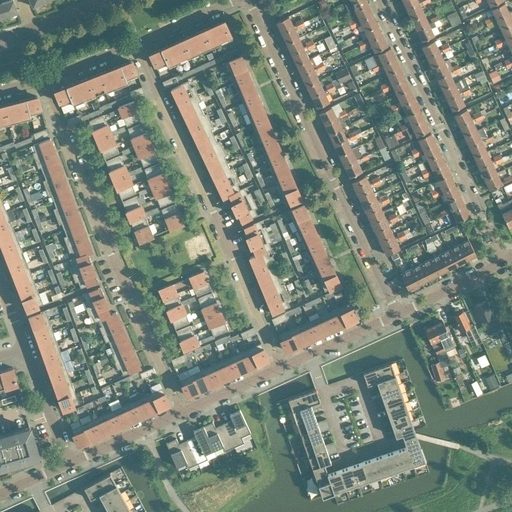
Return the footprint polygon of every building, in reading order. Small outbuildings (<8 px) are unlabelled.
[(0,17),(17,12),(12,0),(10,0),(0,3),(0,17)] [(367,4),(365,0),(349,0),(350,0),(345,3),(349,13),(354,10),(355,10),(367,4)] [(422,1),(424,0),(401,0),(406,8),(419,3),(419,4),(423,2),(422,1)] [(424,13),(419,4),(419,3),(406,8),(411,20),(424,13)] [(509,13),(504,3),(491,8),(496,18),(493,19),(491,17),(485,20),(487,24),(509,13)] [(372,15),(367,4),(355,10),(357,16),(355,17),(355,18),(348,21),(350,25),(357,22),(357,23),(360,21),(360,20),(372,15)] [(336,19),(331,9),(323,12),(328,23),(336,19)] [(461,22),(456,11),(447,15),(452,26),(461,22)] [(434,22),(435,22),(438,21),(437,20),(439,19),(437,16),(431,19),(432,21),(428,23),(424,13),(411,20),(416,30),(429,24),(434,22)] [(511,24),(511,19),(509,13),(487,24),(488,27),(495,24),(494,21),(497,20),(501,29),(511,24)] [(377,25),(372,15),(360,20),(360,21),(365,31),(377,25)] [(294,27),(289,16),(276,22),(281,33),(294,27)] [(232,38),(224,20),(202,30),(210,48),(232,38)] [(434,35),(431,28),(436,25),(435,22),(434,22),(429,24),(416,30),(421,41),(434,35)] [(511,36),(511,24),(501,29),(505,38),(502,40),(501,38),(494,41),(496,44),(511,36)] [(382,35),(377,25),(365,31),(368,37),(358,42),(360,46),(366,42),(367,43),(370,42),(369,41),(382,35)] [(299,37),(294,27),(281,33),(286,43),(299,37)] [(210,48),(202,30),(182,39),(190,57),(210,48)] [(336,46),(331,35),(324,38),(329,49),(336,46)] [(387,45),(382,35),(369,41),(370,42),(374,51),(387,45)] [(511,49),(511,36),(496,44),(498,47),(508,43),(511,50),(511,49)] [(291,54),(304,48),(302,44),(299,37),(286,43),(291,54)] [(190,57),(182,39),(161,49),(168,64),(167,64),(168,67),(190,57)] [(442,48),(439,50),(434,40),(421,46),(426,57),(439,51),(444,49),(449,46),(448,43),(441,46),(442,48)] [(395,58),(390,47),(372,56),(377,66),(377,67),(380,65),(382,64),(395,58)] [(296,65),(309,58),(304,48),(291,54),(296,65)] [(477,58),(472,48),(462,53),(464,56),(467,54),(471,62),(475,59),(477,58)] [(168,64),(161,49),(149,54),(156,69),(167,64),(168,64)] [(217,62),(238,53),(236,49),(215,59),(217,62)] [(445,62),(439,51),(426,57),(431,68),(445,62)] [(245,66),(241,55),(225,62),(229,72),(245,66)] [(314,69),(309,58),(296,65),(301,75),(314,69)] [(400,68),(395,58),(382,64),(384,67),(387,74),(400,68)] [(196,72),(217,62),(215,59),(194,68),(196,72)] [(328,59),(316,64),(317,68),(324,65),(323,64),(329,62),(328,59)] [(445,62),(431,68),(436,78),(459,68),(458,64),(452,66),(449,59),(445,62)] [(138,76),(131,61),(120,65),(126,81),(127,81),(138,76)] [(359,74),(354,64),(350,66),(354,77),(359,74)] [(126,81),(120,65),(99,74),(106,92),(128,83),(127,81),(126,81)] [(249,76),(245,66),(229,72),(233,82),(249,76)] [(177,80),(196,72),(194,68),(175,77),(175,76),(173,76),(175,81),(177,80)] [(351,77),(347,68),(336,73),(340,82),(351,77)] [(405,78),(400,68),(387,74),(390,80),(387,81),(388,82),(381,85),(382,89),(389,86),(389,87),(392,85),(392,84),(405,78)] [(455,83),(450,73),(453,72),(454,74),(461,71),(459,68),(436,78),(441,89),(455,83)] [(319,80),(314,69),(301,75),(306,86),(319,80)] [(493,71),(489,73),(488,73),(492,83),(497,81),(493,71)] [(106,92),(99,74),(87,78),(95,96),(106,92)] [(178,82),(177,80),(175,81),(173,76),(162,81),(165,88),(178,82)] [(238,92),(253,86),(249,76),(233,82),(238,92)] [(134,87),(146,83),(144,77),(132,81),(134,87)] [(95,96),(87,78),(66,86),(72,102),(73,105),(95,96)] [(410,89),(405,78),(392,84),(392,85),(397,95),(410,89)] [(464,78),(455,83),(441,89),(446,100),(469,89),(464,78)] [(210,87),(207,80),(202,82),(205,90),(206,89),(210,87)] [(324,90),(319,80),(306,86),(311,96),(324,90)] [(191,87),(188,81),(171,89),(178,103),(197,94),(194,86),(191,87)] [(334,86),(327,89),(329,92),(342,86),(340,83),(334,86)] [(72,102),(66,86),(55,91),(61,107),(72,102)] [(144,93),(142,86),(128,92),(129,94),(131,94),(133,97),(144,93)] [(242,103),(258,96),(253,86),(238,92),(242,103)] [(329,101),(326,94),(329,92),(327,89),(324,90),(311,96),(316,107),(329,101)] [(414,99),(410,89),(397,95),(401,104),(398,105),(397,103),(390,106),(392,110),(414,99)] [(465,104),(460,94),(463,93),(464,95),(471,92),(469,89),(446,100),(452,110),(465,104)] [(112,106),(132,98),(133,97),(131,94),(129,94),(110,102),(112,106)] [(201,101),(197,94),(178,103),(184,116),(201,108),(198,102),(201,101)] [(42,112),(37,96),(25,99),(29,116),(30,115),(42,112)] [(262,106),(258,96),(242,103),(246,113),(262,106)] [(29,116),(25,99),(3,105),(8,124),(31,118),(30,115),(29,116)] [(419,109),(414,99),(392,110),(394,113),(400,110),(399,107),(403,106),(407,115),(419,109)] [(141,120),(133,101),(118,107),(126,126),(141,120)] [(100,111),(112,106),(110,102),(99,107),(100,109),(100,111)] [(0,126),(8,124),(3,105),(0,105),(0,126)] [(266,116),(262,106),(246,113),(251,123),(266,116)] [(337,117),(331,106),(319,112),(324,123),(337,117)] [(511,110),(510,112),(507,106),(503,107),(503,108),(508,118),(511,115),(511,110)] [(204,114),(201,108),(184,116),(191,130),(210,121),(206,113),(204,114)] [(471,118),(467,108),(453,114),(459,126),(482,115),(480,111),(473,114),(475,117),(471,118)] [(101,113),(100,111),(100,109),(80,117),(79,118),(80,121),(82,121),(82,120),(90,117),(101,113)] [(424,120),(419,109),(407,115),(411,124),(408,125),(407,123),(400,126),(402,130),(406,128),(424,120)] [(79,118),(80,117),(79,114),(66,120),(69,126),(80,121),(79,118)] [(103,115),(89,121),(96,140),(111,134),(110,132),(103,115)] [(477,130),(472,120),(475,119),(477,121),(483,118),(482,115),(459,126),(464,137),(477,131),(477,130)] [(255,133),(271,127),(266,116),(251,123),(255,133)] [(342,128),(337,117),(324,123),(329,134),(342,128)] [(504,117),(499,119),(505,130),(509,128),(504,117)] [(429,130),(424,120),(406,128),(411,138),(429,130)] [(214,128),(210,121),(191,130),(197,144),(214,135),(211,130),(214,128)] [(142,123),(128,129),(134,145),(135,147),(150,141),(142,123)] [(259,143),(275,137),(271,127),(255,133),(259,143)] [(488,138),(483,128),(483,127),(477,130),(477,131),(464,137),(469,147),(482,141),(485,139),(488,138)] [(36,139),(49,135),(46,128),(33,133),(34,136),(35,136),(36,139)] [(347,138),(342,128),(329,134),(334,144),(347,138)] [(359,128),(348,133),(350,137),(357,134),(361,132),(359,128)] [(357,134),(350,137),(351,141),(368,133),(366,129),(361,132),(357,134)] [(435,143),(430,133),(418,138),(422,148),(419,149),(418,147),(411,150),(413,154),(420,151),(423,150),(423,149),(435,143)] [(111,134),(96,140),(104,159),(119,153),(112,136),(111,134)] [(394,134),(390,136),(385,138),(389,148),(399,144),(394,134)] [(217,141),(214,135),(197,144),(203,157),(223,148),(219,140),(217,141)] [(15,148),(36,139),(35,136),(34,136),(14,144),(14,145),(15,148)] [(279,147),(275,137),(259,143),(263,154),(279,147)] [(55,153),(50,138),(33,145),(35,151),(32,152),(35,160),(55,153)] [(348,142),(347,138),(334,144),(339,155),(352,149),(348,142)] [(0,151),(14,145),(14,144),(13,141),(0,146),(0,151)] [(150,141),(135,147),(136,150),(143,166),(158,160),(150,141)] [(487,152),(482,141),(469,147),(474,158),(487,152)] [(440,154),(435,143),(423,149),(423,150),(427,159),(440,154)] [(284,157),(279,147),(263,154),(268,164),(284,157)] [(227,155),(223,148),(203,157),(210,171),(227,163),(224,157),(227,155)] [(357,160),(352,149),(339,155),(344,166),(357,160)] [(492,161),(487,152),(474,158),(479,169),(502,157),(500,154),(494,157),(495,159),(492,161)] [(61,167),(55,153),(35,160),(38,168),(41,167),(43,173),(61,167)] [(445,164),(440,154),(427,159),(422,162),(425,169),(421,171),(423,174),(429,171),(430,172),(433,170),(445,164)] [(120,155),(105,161),(113,180),(128,174),(127,172),(120,155)] [(288,167),(284,157),(268,164),(272,174),(288,167)] [(497,173),(493,163),(496,161),(497,164),(503,161),(502,157),(479,169),(484,179),(497,173)] [(362,170),(357,160),(344,166),(349,177),(362,171),(362,170)] [(159,163),(144,169),(151,186),(152,188),(167,182),(159,163)] [(230,169),(227,163),(210,171),(216,184),(236,175),(232,167),(230,169)] [(450,174),(445,164),(433,170),(437,180),(450,174)] [(45,189),(66,181),(61,167),(43,173),(45,180),(43,181),(45,189)] [(292,178),(288,167),(272,174),(276,184),(292,178)] [(253,176),(249,169),(245,171),(244,171),(248,178),(253,176)] [(410,180),(405,170),(401,172),(405,183),(410,180)] [(502,183),(497,173),(484,179),(489,190),(502,183)] [(128,174),(113,180),(121,199),(135,193),(128,176),(128,174)] [(454,185),(450,174),(437,180),(441,189),(438,190),(437,188),(430,191),(432,195),(454,185)] [(240,182),(236,175),(216,184),(223,198),(227,196),(240,190),(239,189),(237,184),(240,182)] [(356,191),(370,184),(366,175),(351,181),(354,187),(353,188),(354,191),(355,190),(356,191)] [(296,188),(292,178),(276,184),(281,194),(296,188)] [(71,195),(66,181),(45,189),(48,196),(51,195),(53,202),(71,195)] [(167,182),(152,188),(153,190),(160,207),(174,201),(167,182)] [(374,193),(370,184),(356,191),(356,192),(355,192),(356,195),(357,194),(360,200),(374,193)] [(459,195),(454,185),(432,195),(434,198),(440,195),(439,193),(442,191),(447,201),(459,195)] [(234,209),(253,200),(249,192),(247,194),(244,187),(239,189),(240,190),(227,196),(234,209)] [(262,196),(258,188),(253,191),(257,198),(262,196)] [(301,198),(296,188),(281,194),(285,205),(301,198)] [(379,202),(382,201),(380,197),(384,195),(382,190),(374,193),(360,200),(363,205),(361,206),(362,209),(364,208),(364,209),(379,202)] [(412,195),(411,195),(413,198),(415,203),(420,200),(417,192),(412,195)] [(76,209),(71,195),(53,202),(56,208),(53,209),(56,217),(76,209)] [(464,205),(459,195),(447,201),(451,209),(448,211),(447,208),(440,212),(442,215),(446,214),(464,205)] [(137,196),(122,202),(130,221),(144,215),(144,213),(137,196)] [(265,203),(262,196),(257,198),(260,206),(265,203)] [(499,198),(494,200),(497,205),(508,227),(511,225),(511,209),(511,208),(510,206),(508,201),(503,204),(502,202),(501,202),(499,198)] [(257,207),(253,200),(234,209),(240,223),(257,215),(254,209),(257,207)] [(425,210),(420,200),(415,203),(420,213),(425,210)] [(383,211),(379,202),(364,209),(365,210),(363,210),(365,213),(366,213),(369,218),(383,211)] [(308,213),(303,203),(287,210),(292,220),(308,213)] [(175,204),(161,209),(166,221),(169,228),(169,229),(183,223),(175,204)] [(469,215),(464,205),(446,214),(451,224),(469,215)] [(81,223),(76,209),(56,217),(59,224),(62,223),(64,230),(81,223)] [(0,225),(10,222),(6,211),(0,213),(0,225)] [(373,227),(387,220),(383,211),(369,218),(371,223),(370,224),(371,227),(372,226),(373,227)] [(312,223),(308,213),(292,220),(297,230),(312,223)] [(144,215),(130,221),(139,241),(153,235),(145,217),(144,215)] [(392,230),(389,224),(391,222),(390,219),(387,220),(373,227),(373,228),(372,228),(373,231),(374,231),(377,236),(392,230)] [(262,227),(260,221),(242,228),(248,242),(268,234),(265,226),(262,227)] [(435,231),(429,221),(425,223),(430,234),(435,231)] [(0,237),(14,232),(10,222),(0,225),(0,237)] [(277,230),(274,222),(269,224),(272,232),(277,230)] [(87,237),(81,223),(64,230),(66,236),(63,237),(66,245),(87,237)] [(317,233),(312,223),(297,230),(301,241),(317,233)] [(403,230),(397,233),(399,237),(410,232),(408,228),(404,230),(403,230)] [(29,230),(18,233),(19,239),(30,236),(29,230)] [(281,237),(277,230),(272,232),(275,240),(281,237)] [(396,239),(392,230),(377,236),(380,241),(378,242),(380,245),(381,244),(381,245),(396,239)] [(399,237),(400,241),(413,235),(411,231),(410,232),(399,237)] [(18,242),(14,232),(0,237),(0,241),(3,248),(18,242)] [(306,251),(321,243),(317,233),(301,241),(306,251)] [(271,241),(268,234),(248,242),(254,255),(254,256),(267,251),(271,249),(269,243),(271,241)] [(92,252),(87,237),(66,245),(69,253),(72,252),(74,257),(74,258),(87,253),(92,252)] [(437,250),(432,241),(430,237),(425,239),(427,243),(427,249),(429,253),(437,250)] [(400,248),(396,239),(381,245),(382,246),(380,247),(382,249),(383,249),(386,254),(400,248)] [(476,255),(468,240),(458,245),(466,260),(476,255)] [(23,252),(18,242),(3,248),(7,258),(23,252)] [(53,242),(49,244),(45,245),(47,252),(51,250),(58,247),(57,244),(53,242)] [(326,253),(321,243),(306,251),(310,261),(326,253)] [(466,260),(458,245),(449,249),(456,265),(466,260)] [(456,265),(449,249),(439,254),(447,270),(456,265)] [(269,257),(267,251),(254,256),(254,255),(249,257),(255,272),(275,263),(272,256),(269,257)] [(27,262),(23,252),(7,258),(11,269),(27,262)] [(92,267),(87,253),(74,258),(74,257),(70,259),(72,266),(69,267),(72,275),(92,267)] [(331,264),(326,253),(310,261),(315,271),(331,264)] [(447,270),(439,254),(429,259),(437,275),(447,270)] [(437,275),(429,259),(419,264),(427,280),(437,275)] [(31,273),(27,262),(11,269),(15,279),(31,273)] [(278,271),(275,263),(255,272),(261,285),(278,278),(275,272),(278,271)] [(335,274),(331,264),(315,271),(320,281),(335,274)] [(427,280),(419,264),(410,269),(417,284),(427,280)] [(98,282),(92,267),(72,275),(75,282),(78,281),(80,288),(98,282)] [(417,284),(410,269),(400,274),(408,289),(417,284)] [(211,290),(203,270),(189,276),(189,277),(192,284),(197,296),(211,290)] [(35,283),(31,273),(15,279),(19,289),(35,283)] [(340,284),(335,274),(320,281),(324,291),(340,284)] [(280,284),(278,278),(261,285),(267,299),(286,291),(283,283),(280,284)] [(39,293),(35,283),(19,289),(23,299),(39,293)] [(167,310),(181,304),(180,302),(173,283),(158,289),(167,310)] [(303,293),(300,285),(296,287),(295,288),(298,295),(303,293)] [(106,300),(100,286),(82,294),(85,300),(82,301),(86,309),(106,300)] [(290,299),(286,291),(267,299),(272,313),(290,306),(287,300),(290,299)] [(220,311),(212,292),(198,298),(205,315),(206,317),(220,311)] [(43,304),(39,293),(23,299),(27,310),(43,304)] [(111,314),(106,300),(86,309),(89,317),(92,316),(95,321),(99,319),(112,314),(111,314)] [(486,300),(474,306),(481,322),(487,334),(502,327),(496,314),(493,315),(487,302),(486,300)] [(72,301),(67,302),(72,315),(76,313),(72,301)] [(356,318),(349,303),(339,307),(346,323),(356,318)] [(189,323),(182,306),(181,304),(167,310),(175,329),(189,323)] [(346,323),(339,307),(329,312),(336,327),(346,323)] [(49,320),(45,310),(29,315),(33,326),(49,320)] [(228,330),(220,311),(206,317),(207,319),(213,334),(213,336),(214,336),(228,330)] [(463,311),(453,316),(461,331),(464,329),(472,346),(482,341),(480,336),(474,325),(471,326),(463,311)] [(102,335),(122,326),(116,312),(111,314),(112,314),(99,319),(102,325),(99,327),(102,335)] [(336,327),(329,312),(319,316),(326,332),(336,327)] [(287,319),(286,317),(284,313),(271,319),(274,325),(287,319)] [(326,332),(319,316),(309,321),(316,337),(326,332)] [(53,331),(49,320),(33,326),(37,336),(53,331)] [(316,337),(309,321),(299,326),(306,341),(316,337)] [(443,321),(433,325),(444,350),(445,349),(445,351),(455,347),(449,335),(443,321)] [(190,325),(176,331),(184,351),(198,345),(190,325)] [(444,350),(433,325),(425,329),(439,359),(447,356),(446,355),(447,355),(445,351),(445,349),(444,350)] [(128,340),(122,326),(102,335),(106,342),(108,341),(111,347),(128,340)] [(306,341),(299,326),(289,330),(296,346),(306,341)] [(243,339),(256,333),(253,327),(240,333),(243,339)] [(296,346),(289,330),(278,335),(285,350),(296,346)] [(56,341),(53,331),(37,336),(40,347),(56,341)] [(213,334),(199,340),(201,343),(215,338),(214,336),(213,336),(213,334)] [(134,353),(128,340),(111,347),(114,353),(111,354),(114,362),(134,353)] [(60,351),(56,341),(40,347),(44,357),(60,351)] [(268,359),(260,343),(250,348),(257,363),(268,359)] [(257,363),(250,348),(240,352),(247,368),(257,363)] [(64,362),(60,351),(44,357),(48,368),(64,362)] [(247,368),(240,352),(230,357),(237,372),(247,368)] [(140,368),(134,353),(114,362),(117,370),(120,369),(123,375),(140,368)] [(187,360),(184,354),(171,359),(173,366),(187,360)] [(237,372),(230,357),(220,361),(227,377),(237,372)] [(227,377),(220,361),(210,366),(217,381),(227,377)] [(445,377),(440,361),(431,364),(436,380),(445,377)] [(67,372),(64,362),(48,368),(51,378),(67,372)] [(363,373),(367,385),(376,382),(395,375),(391,363),(363,373)] [(217,381),(210,366),(200,370),(207,386),(217,381)] [(17,384),(14,373),(15,373),(14,369),(13,370),(12,367),(1,370),(6,387),(17,384)] [(142,379),(155,374),(152,367),(139,373),(142,379)] [(207,386),(200,370),(190,375),(197,390),(207,386)] [(71,382),(67,372),(51,378),(55,388),(71,382)] [(494,374),(485,377),(490,389),(499,386),(494,374)] [(197,390),(190,375),(180,380),(187,395),(197,390)] [(376,382),(379,391),(398,384),(395,375),(376,382)] [(75,393),(71,382),(55,388),(59,399),(75,393)] [(379,391),(383,400),(401,393),(398,384),(379,391)] [(169,403),(162,388),(151,393),(158,408),(169,403)] [(316,389),(288,399),(292,410),(320,401),(316,389)] [(80,391),(75,393),(59,399),(63,409),(79,404),(83,402),(80,391)] [(139,391),(129,396),(131,402),(138,417),(148,413),(141,397),(139,391)] [(158,408),(151,393),(141,397),(148,413),(158,408)] [(383,400),(386,409),(404,402),(401,393),(383,400)] [(320,401),(292,410),(296,422),(314,416),(312,409),(322,406),(320,401)] [(138,417),(131,402),(121,406),(128,422),(138,417)] [(386,409),(389,418),(408,411),(404,402),(386,409)] [(128,422),(121,406),(111,411),(118,426),(128,422)] [(232,420),(224,423),(234,447),(244,443),(241,437),(250,433),(240,410),(230,414),(232,420)] [(118,426),(111,411),(101,415),(108,431),(118,426)] [(389,418),(392,427),(411,421),(408,411),(389,418)] [(108,431),(101,415),(91,420),(98,435),(108,431)] [(314,416),(296,422),(300,433),(328,423),(326,419),(317,422),(314,416)] [(98,435),(91,420),(81,424),(88,440),(98,435)] [(392,427),(395,436),(402,434),(414,430),(411,421),(392,427)] [(234,447),(224,423),(215,427),(213,422),(203,426),(213,450),(222,446),(224,452),(234,447)] [(328,423),(300,433),(304,445),(322,438),(320,432),(329,429),(328,423)] [(88,440),(81,424),(71,429),(78,445),(88,440)] [(213,450),(203,426),(193,431),(196,436),(187,440),(198,464),(207,459),(205,454),(213,450)] [(0,467),(38,456),(29,427),(14,432),(14,433),(15,432),(16,436),(0,440),(0,467)] [(414,430),(402,434),(404,441),(406,446),(407,446),(413,464),(425,460),(417,437),(414,430)] [(198,464),(187,440),(179,444),(176,438),(166,443),(177,467),(186,463),(188,468),(198,464)] [(322,438),(304,445),(308,456),(336,446),(334,441),(324,445),(322,438)] [(336,446),(308,456),(312,468),(324,463),(330,461),(328,454),(337,451),(336,446)] [(406,446),(395,450),(402,468),(413,464),(407,446),(406,446)] [(395,450),(384,454),(390,472),(402,468),(395,450)] [(384,454),(372,458),(379,476),(390,472),(384,454)] [(372,458),(361,462),(367,480),(379,476),(372,458)] [(361,462),(350,466),(356,484),(367,480),(361,462)] [(324,463),(312,468),(322,496),(334,492),(327,473),(324,463)] [(350,466),(339,469),(345,488),(356,484),(350,466)] [(339,469),(327,473),(334,492),(345,488),(339,469)] [(97,492),(115,482),(110,473),(84,487),(90,499),(99,494),(97,492)] [(120,491),(115,482),(97,492),(99,494),(102,500),(120,491)] [(124,500),(120,491),(102,500),(107,509),(124,500)] [(123,511),(129,509),(124,500),(107,509),(108,511),(123,511)]
